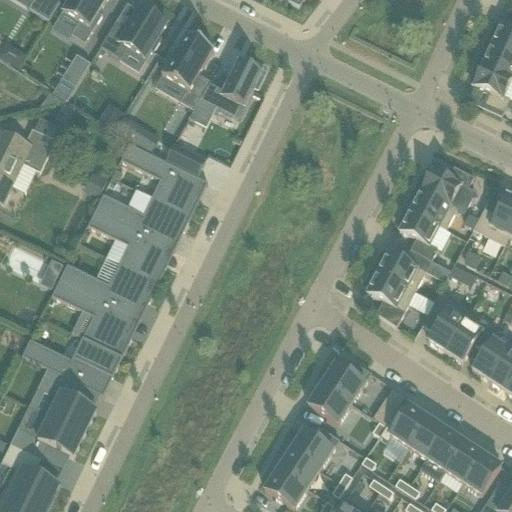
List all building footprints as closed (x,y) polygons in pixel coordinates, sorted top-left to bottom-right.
[(36,0),(37,0),(29,14),(48,26),(51,22),(64,0),(36,0)] [(73,0),(63,17),(79,27),(71,40),(85,48),(102,21),(98,18),(108,0),(73,0)] [(275,0),(299,11),(307,0),(275,0)] [(114,29),(100,52),(111,59),(120,64),(126,53),(144,64),(149,55),(152,57),(161,43),(158,41),(166,28),(140,12),(126,36),(114,29)] [(511,32),(501,28),(491,49),(511,58),(511,32)] [(162,80),(161,81),(187,96),(180,107),(193,115),(209,87),(197,80),(211,57),(213,58),(214,57),(185,40),(185,41),(186,42),(163,81),(162,80)] [(0,57),(0,61),(17,73),(25,60),(6,48),(0,57)] [(511,58),(491,49),(482,70),(511,83),(511,82),(511,58)] [(76,60),(61,84),(75,92),(90,69),(76,60)] [(209,89),(200,105),(239,124),(254,94),(257,95),(266,78),(252,71),(250,74),(238,68),(224,97),(209,89)] [(511,83),(482,70),(472,91),(489,98),(484,109),(503,118),(509,105),(503,102),(511,83)] [(39,98),(0,72),(0,94),(29,114),(39,98)] [(63,106),(49,97),(39,112),(61,108),(63,106)] [(107,112),(99,125),(114,134),(122,122),(107,112)] [(124,122),(115,137),(128,145),(137,131),(124,122)] [(0,207),(3,209),(22,169),(25,163),(43,172),(55,146),(33,135),(26,149),(17,145),(0,136),(0,207)] [(126,148),(116,169),(158,189),(151,203),(191,222),(198,207),(187,202),(197,183),(165,168),(126,148)] [(173,152),(165,168),(197,183),(204,167),(173,152)] [(431,175),(421,195),(457,214),(457,213),(450,210),(460,190),(467,194),(473,183),(454,172),(448,183),(431,175)] [(108,185),(92,177),(84,194),(99,202),(108,185)] [(421,195),(410,215),(446,234),(457,214),(421,195)] [(103,196),(94,215),(164,249),(173,232),(183,237),(191,222),(151,203),(145,216),(103,196)] [(504,251),(511,233),(511,203),(505,200),(495,220),(484,214),(478,225),(473,235),(472,235),(504,251)] [(94,215),(84,235),(126,255),(119,268),(159,288),(166,273),(155,267),(164,249),(94,215)] [(410,215),(399,236),(415,244),(410,255),(431,266),(438,255),(440,256),(450,238),(445,235),(446,234),(410,215)] [(468,220),(463,230),(473,235),(478,225),(468,220)] [(377,277),(415,297),(425,278),(431,267),(431,266),(410,255),(404,266),(388,257),(377,277)] [(468,256),(464,266),(465,270),(473,274),(479,262),(468,256)] [(69,266),(59,286),(129,320),(138,302),(149,307),(159,288),(119,268),(110,286),(69,266)] [(454,270),(449,280),(459,286),(465,276),(454,270)] [(396,332),(415,297),(377,277),(366,298),(382,306),(376,319),(396,332)] [(511,282),(502,278),(498,286),(507,291),(511,282)] [(59,286),(50,305),(91,325),(82,344),(122,363),(131,343),(120,338),(129,320),(59,286)] [(464,327),(470,318),(439,298),(429,318),(440,326),(428,346),(445,357),(464,327)] [(511,316),(508,314),(503,323),(510,327),(511,323),(511,316)] [(464,327),(445,357),(462,368),(474,350),(484,356),(492,345),(495,341),(484,334),(487,329),(470,318),(464,327)] [(484,357),(472,375),(489,386),(509,356),(511,350),(511,345),(498,336),(495,341),(492,345),(484,356),(484,357)] [(32,342),(22,362),(47,374),(77,389),(92,396),(101,378),(112,383),(122,363),(82,344),(73,362),(32,342)] [(511,350),(509,356),(489,386),(506,397),(511,387),(511,350)] [(334,370),(321,390),(351,410),(371,379),(349,365),(343,375),(334,370)] [(47,374),(38,394),(50,400),(41,418),(47,421),(84,439),(96,416),(92,414),(70,404),(77,389),(47,374)] [(321,390),(307,411),(337,431),(351,410),(321,390)] [(398,414),(401,411),(406,402),(392,393),(372,424),(379,428),(385,433),(386,433),(398,414)] [(409,412),(389,441),(408,454),(428,424),(409,412)] [(18,433),(10,450),(32,461),(41,465),(48,450),(69,461),(73,463),(84,439),(47,421),(41,418),(31,439),(18,433)] [(428,424),(408,454),(425,465),(426,466),(446,436),(428,424)] [(379,428),(372,438),(378,443),(386,433),(385,433),(379,428)] [(303,436),(289,457),(319,477),(339,446),(319,433),(313,443),(303,436)] [(425,465),(419,475),(438,488),(444,478),(464,448),(446,436),(426,466),(425,465)] [(464,448),(444,478),(462,490),(482,459),(464,448)] [(10,450),(1,469),(13,475),(4,494),(12,497),(41,511),(48,511),(59,491),(55,490),(34,479),(41,465),(32,461),(10,450)] [(289,457),(277,475),(307,495),(319,477),(289,457)] [(482,459),(462,490),(481,502),(501,472),(482,459)] [(365,464),(361,471),(371,477),(375,471),(365,464)] [(277,475),(264,496),(288,511),(296,511),(307,495),(277,475)] [(345,479),(338,489),(345,494),(352,483),(345,479)] [(372,486),(368,493),(378,500),(382,493),(372,486)] [(399,486),(394,493),(404,499),(409,493),(399,486)] [(338,489),(332,499),(338,504),(345,494),(338,489)] [(382,493),(378,500),(388,506),(392,499),(382,493)] [(409,493),(404,499),(414,506),(419,499),(409,493)] [(0,511),(41,511),(12,497),(4,494),(0,502),(0,511)] [(511,511),(511,497),(510,497),(499,511),(511,511)]
